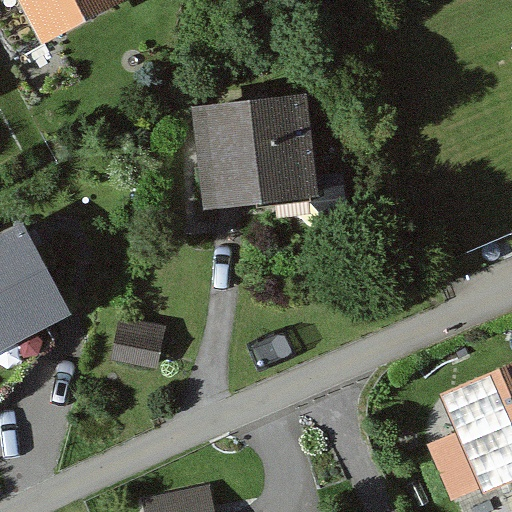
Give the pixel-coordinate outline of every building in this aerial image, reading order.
[(33,0),(49,29),(102,0),(33,0)] [(324,96),(208,110),(221,214),(337,200),(324,96)] [(41,224),(0,245),(0,364),(90,316),(41,224)] [(175,327),(128,321),(121,368),(168,375),(175,327)] [(511,511),(511,376),(461,398),(479,438),(444,453),(469,511),(511,511)]
